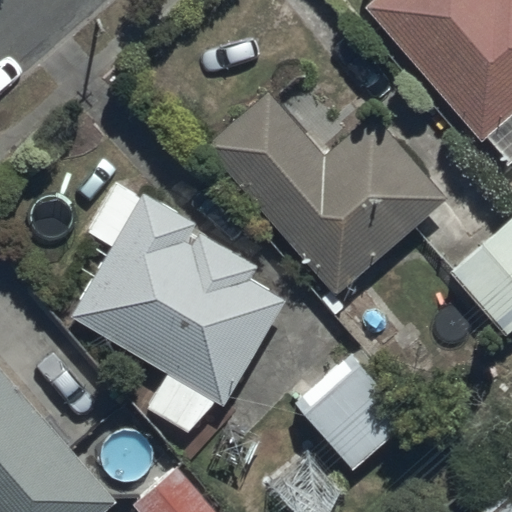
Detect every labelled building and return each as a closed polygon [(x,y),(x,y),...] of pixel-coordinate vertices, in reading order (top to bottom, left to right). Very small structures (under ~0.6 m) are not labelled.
[(511,0),(368,0),(364,4),(479,134),(484,129),(509,158),(511,155),(511,0)] [(444,191),(373,108),(324,147),(270,82),(201,139),(334,289),(444,191)] [(72,311),(167,366),(145,404),(188,429),(216,395),(222,399),(285,295),(247,276),(256,260),(198,226),(192,237),(186,234),(195,218),(142,187),(138,193),(114,179),(85,228),(111,244),(72,311)] [(511,208),(449,264),(506,328),(511,322),(511,208)] [(406,421),(347,350),(293,395),(352,466),(406,421)] [(92,511),(113,495),(0,362),(0,511),(92,511)] [(511,511),(511,447),(464,489),(484,511),(511,511)] [(219,511),(176,464),(131,505),(137,511),(219,511)]
